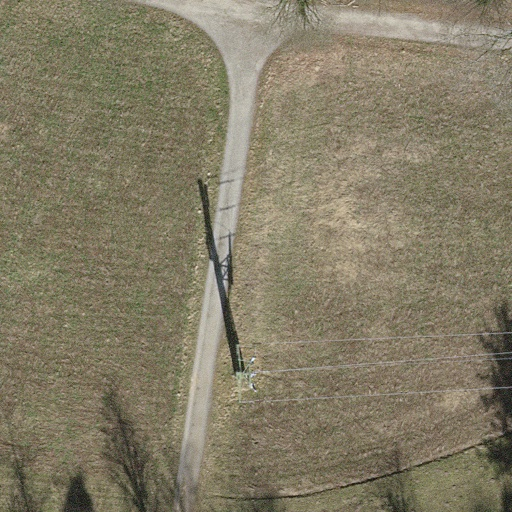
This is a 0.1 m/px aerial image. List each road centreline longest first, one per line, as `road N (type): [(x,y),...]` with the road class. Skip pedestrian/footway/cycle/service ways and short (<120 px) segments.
road 1 (track): [(184,511),(255,3)]
road 2 (track): [(511,43),(255,3)]
